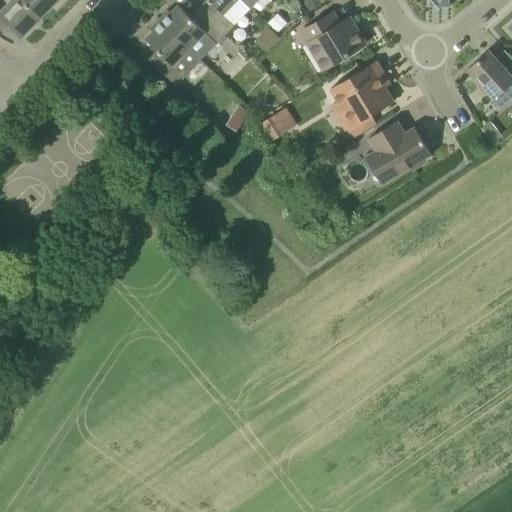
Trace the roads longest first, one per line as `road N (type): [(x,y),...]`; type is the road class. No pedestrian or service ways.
road 1 (track): [(463,129),(452,137),(468,166),(306,270),(222,193),(152,146),(81,71)]
road 2 (track): [(152,146),(54,247),(0,257)]
